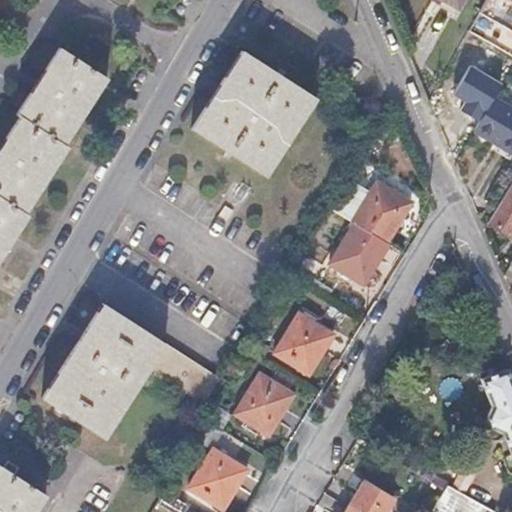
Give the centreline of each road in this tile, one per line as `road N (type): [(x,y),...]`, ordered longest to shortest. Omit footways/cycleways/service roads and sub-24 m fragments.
road 1 (residential): [(0,383),(225,0)]
road 2 (residential): [(452,200),(291,472),(281,511)]
road 3 (residential): [(367,0),(452,200)]
road 4 (residential): [(452,200),(511,342)]
